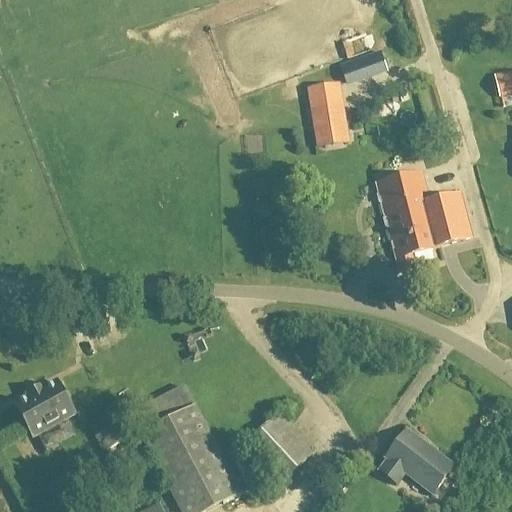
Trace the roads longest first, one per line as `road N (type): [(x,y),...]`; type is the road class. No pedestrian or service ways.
road 1 (unclassified): [(511,378),(463,344),(324,297),(0,291)]
road 2 (track): [(407,0),(471,145),(461,171),(492,264),(496,294),(463,344)]
